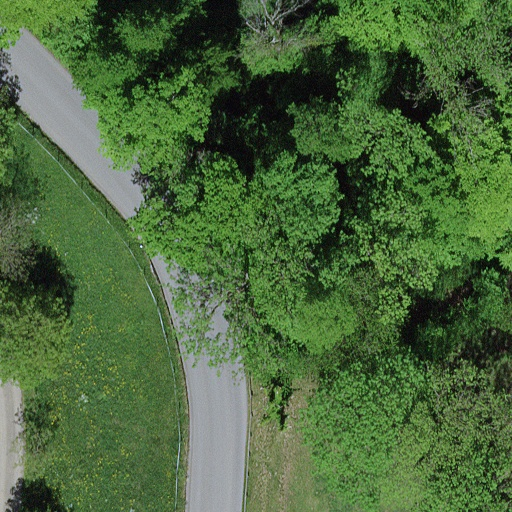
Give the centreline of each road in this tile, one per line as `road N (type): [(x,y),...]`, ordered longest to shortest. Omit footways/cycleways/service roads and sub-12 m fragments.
road 1 (tertiary): [(0,48),(159,199),(198,259),(216,327),(223,403),(218,511)]
road 2 (track): [(0,343),(10,511)]
